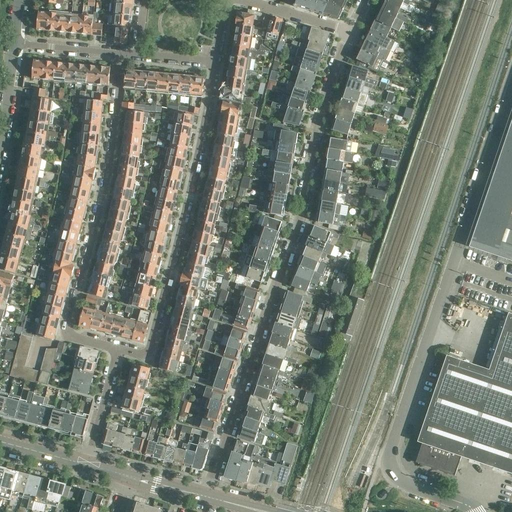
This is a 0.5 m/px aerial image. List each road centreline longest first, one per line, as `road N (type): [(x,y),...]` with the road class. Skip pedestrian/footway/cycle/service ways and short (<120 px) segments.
road 1 (unclassified): [(473,511),(397,482),(388,461),(511,83)]
road 2 (residential): [(206,498),(299,222),(320,113),(349,32)]
road 3 (residential): [(121,52),(107,174),(68,334),(118,347)]
road 4 (residential): [(118,347),(151,355),(217,64)]
road 5 (residential): [(87,465),(118,347)]
